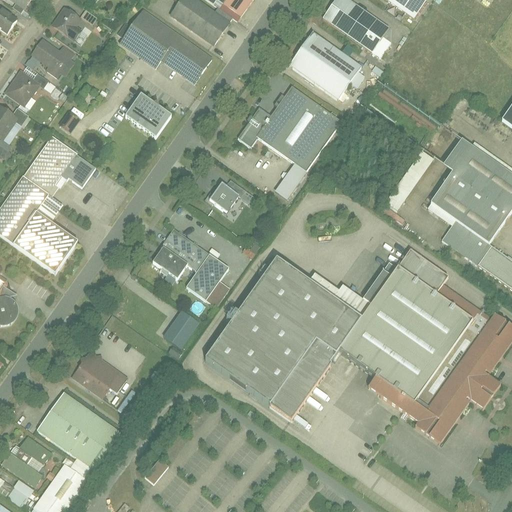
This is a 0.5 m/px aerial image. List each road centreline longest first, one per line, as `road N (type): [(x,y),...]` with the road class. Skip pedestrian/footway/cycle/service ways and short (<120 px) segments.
road 1 (unclassified): [(0,397),(278,0)]
road 2 (unclassified): [(369,511),(206,399),(170,411),(97,511)]
road 3 (unknown): [(216,402),(148,487),(148,511)]
